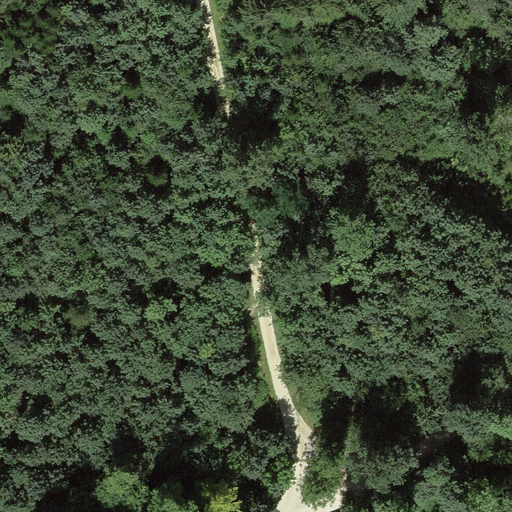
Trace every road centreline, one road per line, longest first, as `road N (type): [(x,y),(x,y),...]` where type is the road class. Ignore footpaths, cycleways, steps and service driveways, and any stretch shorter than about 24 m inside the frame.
road 1 (track): [(199,0),(271,345),(318,511)]
road 2 (track): [(511,394),(321,511)]
